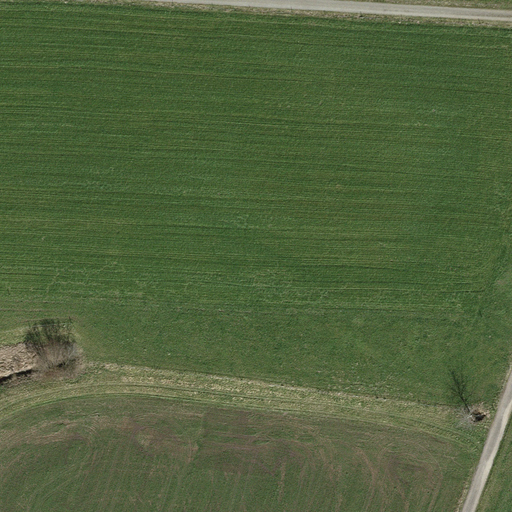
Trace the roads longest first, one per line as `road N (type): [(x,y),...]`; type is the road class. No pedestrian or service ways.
road 1 (track): [(261,0),(511,16)]
road 2 (track): [(511,382),(466,511)]
